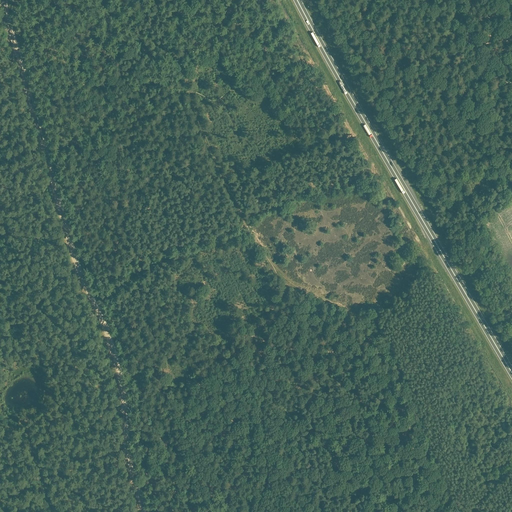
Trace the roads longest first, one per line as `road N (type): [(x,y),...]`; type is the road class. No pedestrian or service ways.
road 1 (trunk): [(511,372),(297,0)]
road 2 (track): [(142,511),(117,368),(71,254),(40,144)]
road 3 (track): [(273,268),(362,323),(440,511)]
road 4 (track): [(106,0),(172,52),(232,197)]
road 5 (track): [(40,144),(0,0)]
road 6 (track): [(22,420),(44,403),(44,389),(0,312)]
